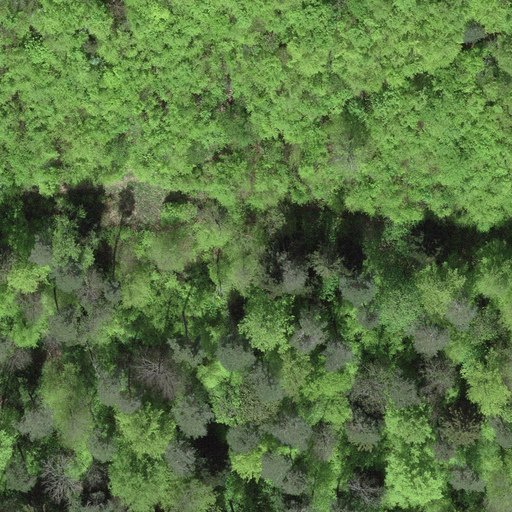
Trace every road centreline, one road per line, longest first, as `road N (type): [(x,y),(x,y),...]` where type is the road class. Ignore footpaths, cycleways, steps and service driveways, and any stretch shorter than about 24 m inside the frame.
road 1 (track): [(0,185),(260,196),(475,218),(511,214)]
road 2 (track): [(101,189),(279,127),(511,12)]
